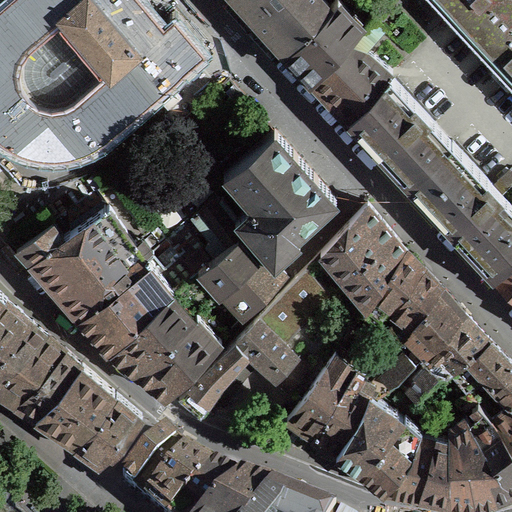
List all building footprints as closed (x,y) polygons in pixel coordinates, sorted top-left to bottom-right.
[(1,0),(0,1),(0,130),(14,140),(37,148),(37,153),(39,156),(42,159),(46,160),(50,159),(53,157),(56,154),(57,150),(70,148),(83,145),(97,138),(204,48),(175,14),(164,22),(145,0),(1,0)] [(331,4),(328,0),(243,0),(287,48),(331,4)] [(287,48),(313,76),(363,22),(342,0),(334,0),(331,4),(287,48)] [(383,21),(402,0),(388,0),(376,14),(383,21)] [(511,0),(437,0),(463,28),(466,26),(478,38),(475,41),(500,68),(503,65),(511,74),(511,79),(511,80),(511,0)] [(363,43),(383,22),(372,12),(363,22),(313,76),(346,112),(390,71),(393,69),(363,43)] [(390,71),(346,112),(421,191),(464,151),(390,71)] [(246,226),(274,260),(289,247),(288,247),(292,244),(315,223),(312,219),(332,201),(332,200),(336,196),(318,176),(319,176),(313,170),(298,154),(298,153),(293,147),(293,148),(278,131),(275,127),(224,170),(229,175),(232,178),(232,179),(243,191),(243,190),(251,198),(250,199),(252,201),(248,205),(240,212),(236,215),(245,227),(246,226)] [(495,271),(511,256),(511,201),(502,191),(511,181),(511,170),(510,168),(494,183),(464,151),(421,191),(495,271)] [(99,186),(109,201),(64,232),(32,257),(79,312),(150,258),(147,255),(145,253),(166,235),(157,222),(150,227),(149,226),(148,226),(112,176),(99,186)] [(216,251),(245,227),(236,215),(234,216),(225,205),(215,194),(198,207),(218,231),(207,240),(216,251)] [(406,245),(368,200),(321,249),(367,305),(406,245)] [(64,232),(53,218),(18,243),(32,257),(64,232)] [(150,258),(79,312),(109,346),(212,255),(184,220),(166,237),(180,253),(164,266),(152,251),(147,255),(150,258)] [(109,346),(166,392),(197,360),(228,331),(204,305),(222,290),(244,314),(287,272),(280,265),(279,266),(274,260),(246,226),(245,227),(216,251),(212,255),(109,346)] [(378,317),(389,301),(395,306),(424,264),(406,245),(367,305),(365,308),(378,317)] [(511,286),(511,256),(495,271),(511,286)] [(284,340),(330,291),(307,263),(258,314),(284,340)] [(389,328),(403,339),(405,335),(442,282),(424,264),(395,306),(394,308),(402,315),(389,328)] [(465,309),(442,282),(405,335),(415,344),(407,353),(416,361),(416,362),(422,356),(465,309)] [(0,349),(34,319),(4,293),(0,297),(0,349)] [(447,370),(449,369),(451,370),(489,336),(465,309),(422,356),(429,363),(407,387),(420,398),(431,384),(446,370),(447,370)] [(289,387),(307,363),(284,340),(258,314),(236,337),(247,350),(289,387)] [(0,374),(48,331),(34,319),(0,349),(0,374)] [(0,388),(16,399),(65,345),(48,331),(0,374),(0,388)] [(467,389),(485,376),(498,390),(511,378),(511,358),(489,336),(451,370),(467,389)] [(180,390),(200,408),(223,379),(221,377),(247,350),(236,337),(180,390)] [(36,413),(82,360),(65,345),(16,399),(36,413)] [(302,397),(287,415),(314,433),(357,363),(337,349),(303,398),(302,397)] [(363,375),(366,369),(357,363),(314,433),(338,450),(370,389),(375,393),(377,393),(399,380),(416,361),(407,353),(405,352),(406,351),(405,350),(392,364),(393,364),(382,375),(375,381),(363,375)] [(74,438),(116,390),(82,360),(36,413),(74,438)] [(511,378),(498,390),(509,402),(511,405),(511,378)] [(375,393),(370,389),(338,450),(359,464),(404,414),(377,393),(375,393)] [(100,456),(142,412),(116,390),(74,438),(100,456)] [(469,390),(456,399),(464,411),(478,401),(469,390)] [(492,415),(493,416),(511,442),(511,405),(509,402),(492,415)] [(511,442),(493,416),(491,416),(486,410),(481,413),(485,418),(473,426),(501,469),(488,471),(496,496),(511,490),(511,442)] [(404,414),(359,464),(385,486),(426,430),(422,429),(423,427),(406,411),(404,414)] [(477,504),(496,496),(488,471),(501,469),(473,426),(468,418),(450,430),(452,436),(451,499),(477,504)] [(147,498),(186,449),(164,430),(148,447),(137,459),(124,478),(147,498)] [(435,433),(426,430),(385,486),(419,492),(438,431),(436,431),(435,433)] [(438,431),(419,492),(451,499),(452,436),(450,430),(448,431),(448,434),(438,431)] [(164,511),(170,511),(213,465),(186,449),(147,498),(164,511)] [(208,511),(240,479),(213,465),(170,511),(208,511)] [(254,511),(274,488),(242,476),(240,479),(208,511),(254,511)] [(334,511),(274,488),(254,511),(334,511)]
